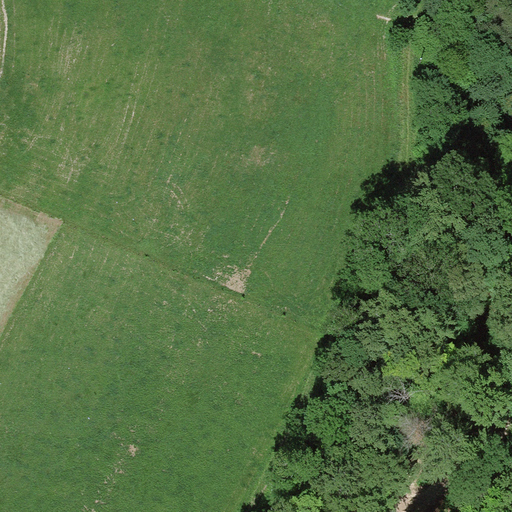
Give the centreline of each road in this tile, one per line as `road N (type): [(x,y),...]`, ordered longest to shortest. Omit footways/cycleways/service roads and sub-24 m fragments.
road 1 (track): [(434,0),(418,15),(429,157),(252,511)]
road 2 (track): [(375,485),(511,311)]
road 3 (track): [(345,511),(352,499),(511,400)]
